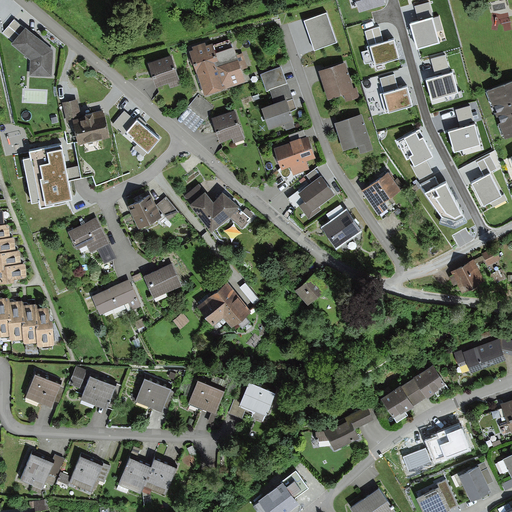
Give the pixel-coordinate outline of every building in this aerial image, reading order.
[(386,3),(384,0),(356,0),(359,11),(386,3)] [(418,19),(409,22),(417,47),(441,40),(430,1),(415,6),(418,19)] [(338,41),(327,10),(305,18),(315,49),(338,41)] [(13,41),(11,42),(31,59),(30,73),(53,75),(54,49),(26,25),(25,26),(15,18),(3,32),(13,41)] [(400,57),(395,38),(383,41),(379,27),(365,31),(369,45),(366,45),(372,65),(400,57)] [(230,37),(213,43),(214,47),(231,41),(230,37)] [(195,62),(205,93),(224,86),(224,87),(247,80),(243,67),(238,53),(235,46),(233,46),(231,41),(214,47),(213,43),(213,41),(206,44),(205,41),(193,45),(194,48),(190,49),(193,56),(190,57),(192,63),(195,62)] [(243,51),(238,53),(243,67),(248,66),(243,51)] [(172,52),(148,60),(156,85),(168,81),(170,86),(182,82),(172,52)] [(435,74),(424,77),(432,105),(462,96),(454,68),(450,69),(445,53),(430,58),(435,74)] [(346,60),(319,68),(328,96),(344,91),(347,100),(360,96),(357,86),(354,86),(346,60)] [(282,64),(261,72),(267,89),(270,88),(288,82),(282,64)] [(398,87),(394,73),(379,77),(383,91),(377,93),(384,115),(414,107),(408,84),(398,87)] [(505,135),(511,132),(511,77),(487,87),(505,135)] [(288,82),(270,88),(271,93),(290,87),(288,81),(288,82)] [(290,87),(271,93),(274,100),(287,96),(288,98),(293,96),(290,87)] [(215,107),(199,93),(187,106),(204,120),(215,107)] [(262,104),(270,126),(284,121),(293,118),(294,118),(291,108),(296,105),(293,96),(288,98),(287,96),(274,100),(262,104)] [(79,142),(110,135),(104,108),(85,112),(85,114),(81,115),(78,98),(63,101),(67,121),(74,120),(79,142)] [(458,124),(446,127),(454,155),(484,146),(471,102),(453,107),(458,124)] [(204,120),(187,106),(179,116),(195,130),(204,120)] [(235,108),(212,115),(220,140),(233,136),(234,141),(245,138),(235,108)] [(135,119),(124,110),(111,125),(123,134),(127,130),(134,136),(133,137),(138,142),(148,150),(160,137),(136,117),(135,119)] [(362,111),(335,120),(344,148),(358,144),(361,152),(374,148),(362,111)] [(52,124),(59,122),(57,114),(50,115),(52,124)] [(293,118),(284,121),(286,129),(295,126),(293,118)] [(436,157),(420,126),(394,139),(406,162),(409,160),(412,164),(410,165),(419,182),(436,173),(430,160),(436,157)] [(291,140),(274,146),(281,166),(277,169),(291,186),(306,173),(306,169),(304,160),(307,159),(316,156),(308,134),(306,134),(304,128),(289,133),(291,140)] [(62,142),(28,148),(29,156),(38,202),(40,208),(55,205),(54,202),(73,198),(62,142)] [(148,150),(138,142),(134,147),(144,156),(148,150)] [(484,175),(470,182),(482,205),(503,194),(491,172),(498,168),(492,155),(477,162),(484,175)] [(38,202),(29,156),(22,157),(31,204),(38,202)] [(306,173),(311,180),(320,174),(315,167),(306,173)] [(389,169),(362,188),(383,218),(397,209),(388,197),(401,187),(389,169)] [(335,191),(321,172),(320,174),(311,180),(298,189),(306,199),(312,208),(318,204),(335,191)] [(435,175),(420,183),(442,212),(457,218),(466,212),(446,177),(439,181),(435,175)] [(190,201),(204,189),(199,182),(184,194),(190,201)] [(204,189),(190,201),(211,229),(230,214),(243,225),(251,216),(238,205),(240,203),(223,189),(214,199),(205,188),(204,189)] [(299,204),(306,199),(298,189),(288,197),(295,207),(299,204)] [(128,202),(139,225),(162,214),(157,203),(151,191),(128,202)] [(166,195),(157,203),(169,219),(179,211),(166,195)] [(312,208),(306,199),(299,204),(309,218),(322,209),(318,204),(312,208)] [(361,228),(348,208),(345,209),(341,203),(326,213),(331,219),(323,224),(336,244),(361,228)] [(97,215),(68,228),(77,248),(87,244),(90,251),(97,248),(110,242),(97,215)] [(0,234),(10,234),(9,222),(8,221),(5,221),(0,221),(0,234)] [(0,247),(16,247),(15,235),(13,234),(10,234),(0,234),(0,247)] [(117,257),(110,242),(97,248),(104,263),(117,257)] [(0,265),(5,265),(5,261),(21,260),(21,248),(19,247),(16,247),(0,247),(0,265)] [(485,251),(489,261),(498,257),(494,247),(485,251)] [(472,259),(449,272),(454,281),(459,278),(463,286),(482,276),(472,259)] [(5,265),(0,265),(0,279),(15,278),(15,275),(25,275),(27,273),(26,262),(24,260),(21,260),(5,261),(5,265)] [(172,261),(144,273),(154,296),(182,284),(172,261)] [(316,269),(295,287),(308,302),(329,284),(316,269)] [(140,271),(132,275),(135,281),(143,277),(140,271)] [(141,305),(129,277),(92,293),(101,313),(125,303),(128,310),(131,308),(131,309),(141,305)] [(228,279),(197,303),(213,323),(224,315),(232,325),(238,320),(243,327),(251,320),(246,314),(252,309),(228,279)] [(257,296),(245,281),(240,286),(251,300),(257,296)] [(0,334),(10,333),(8,314),(11,313),(10,299),(10,296),(8,294),(0,295),(0,334)] [(11,338),(23,337),(21,317),(26,317),(24,302),(24,299),(22,298),(10,299),(11,313),(8,314),(10,333),(10,336),(11,338)] [(25,341),(37,340),(35,320),(39,319),(38,305),(38,302),(36,301),(24,302),(26,317),(21,317),(23,337),(24,339),(25,341)] [(39,344),(53,343),(55,341),(53,316),(50,316),(49,306),(47,304),(38,305),(39,319),(35,320),(37,340),(37,342),(39,344)] [(190,320),(183,311),(173,319),(180,328),(190,320)] [(143,317),(134,321),(138,328),(146,324),(143,317)] [(463,348),(454,351),(460,366),(468,362),(472,371),(507,358),(505,352),(511,353),(511,337),(501,335),(464,349),(463,348)] [(142,345),(138,336),(133,339),(136,347),(142,345)] [(427,396),(427,397),(436,392),(434,389),(446,382),(433,362),(413,374),(414,376),(427,396)] [(87,369),(76,364),(69,382),(80,387),(87,369)] [(61,382),(36,371),(26,395),(52,405),(54,400),(60,402),(65,389),(59,387),(61,382)] [(123,385),(91,372),(81,397),(107,407),(108,406),(114,408),(123,385)] [(172,386),(144,375),(135,398),(163,409),(164,406),(170,409),(176,392),(171,390),(172,386)] [(427,396),(414,376),(402,384),(414,404),(427,396)] [(225,388),(198,377),(189,400),(212,410),(216,411),(218,406),(225,388)] [(266,413),(276,390),(250,379),(241,400),(240,402),(247,405),(266,413)] [(449,387),(446,382),(434,389),(436,392),(438,395),(449,387)] [(406,410),(415,405),(414,404),(402,384),(401,383),(381,396),(394,416),(405,409),(406,410)] [(240,402),(241,400),(235,398),(229,412),(243,417),(247,405),(240,402)] [(511,431),(511,399),(501,403),(508,422),(500,425),(503,434),(511,431)] [(330,439),(335,448),(360,436),(355,427),(374,418),(367,405),(347,415),(348,418),(335,424),(335,423),(325,428),(325,429),(316,430),(317,440),(330,439)] [(216,411),(212,410),(207,421),(213,423),(220,406),(218,406),(216,411)] [(406,410),(405,409),(394,416),(397,421),(408,414),(406,410)] [(449,429),(437,434),(439,438),(428,442),(435,461),(468,448),(459,425),(449,429)] [(198,453),(193,444),(187,446),(192,456),(198,453)] [(140,447),(134,445),(131,451),(138,454),(140,447)] [(426,449),(403,458),(408,471),(431,461),(426,449)] [(54,459),(32,450),(20,477),(34,483),(43,487),(46,480),(53,483),(64,457),(56,454),(54,459)] [(511,451),(503,456),(504,458),(509,470),(511,475),(511,451)] [(102,463),(81,454),(72,475),(60,470),(57,479),(68,483),(70,480),(91,489),(96,478),(102,463)] [(144,484),(152,463),(130,454),(119,482),(120,482),(129,486),(141,491),(144,484)] [(152,463),(144,484),(166,493),(177,465),(155,456),(152,463)] [(509,470),(504,458),(498,461),(503,472),(509,470)] [(104,461),(102,463),(96,478),(104,481),(112,465),(104,461)] [(459,474),(471,501),(491,491),(488,484),(493,482),(484,462),(459,474)] [(284,478),(297,496),(309,487),(295,469),(284,478)] [(511,477),(502,482),(505,489),(511,486),(511,477)] [(288,511),(300,503),(283,479),(258,497),(260,500),(251,507),(255,511),(266,511),(268,511),(267,511),(288,511)] [(438,484),(439,487),(416,497),(422,511),(448,511),(451,511),(450,510),(458,507),(446,481),(438,484)] [(129,486),(120,482),(117,488),(127,492),(129,486)] [(43,487),(34,483),(31,489),(41,493),(43,487)] [(152,487),(145,484),(142,490),(150,494),(152,487)] [(396,511),(379,487),(350,507),(353,511),(396,511)] [(35,506),(35,510),(49,508),(48,498),(29,500),(30,507),(35,506)]
